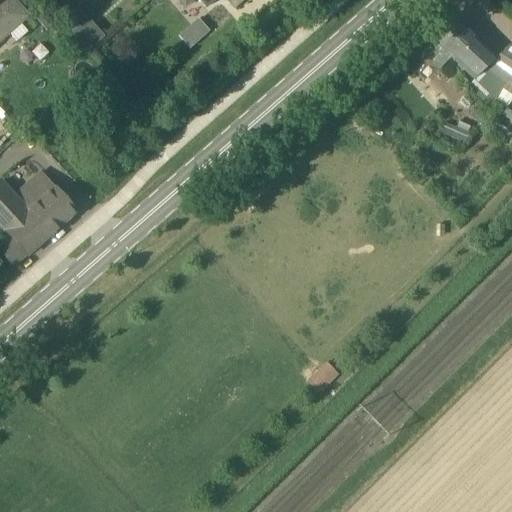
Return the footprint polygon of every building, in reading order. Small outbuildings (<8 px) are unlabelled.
[(0,0),(0,43),(30,17),(14,0),(0,0)] [(72,6),(67,0),(46,0),(60,16),(72,6)] [(215,0),(223,0),(234,10),(244,2),(242,0),(159,0),(162,2),(164,0),(177,0),(185,9),(194,0),(197,0),(206,9),(215,0)] [(511,43),(495,59),(453,19),(431,39),(444,54),(494,103),(495,102),(505,109),(511,98),(511,43)] [(95,27),(79,42),(88,53),(105,38),(95,27)] [(502,115),(511,123),(511,112),(506,109),(502,115)] [(469,135),(467,134),(456,128),(440,121),(435,132),(463,145),(469,135)] [(491,131),(510,146),(511,144),(511,136),(497,124),(491,131)] [(0,230),(10,242),(0,250),(0,252),(13,267),(26,255),(27,256),(75,213),(39,172),(13,194),(2,182),(0,182),(0,230)] [(338,375),(324,362),(305,383),(318,396),(338,375)]
